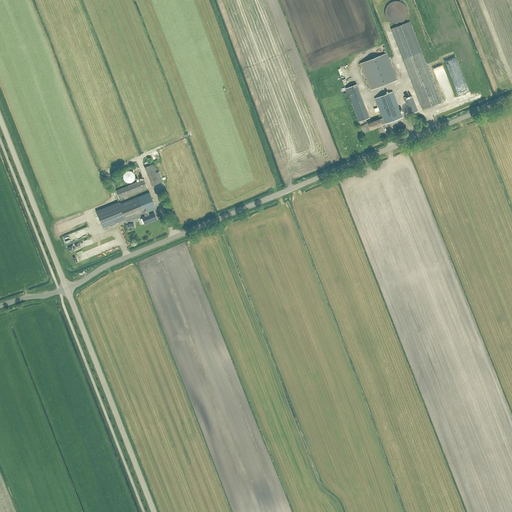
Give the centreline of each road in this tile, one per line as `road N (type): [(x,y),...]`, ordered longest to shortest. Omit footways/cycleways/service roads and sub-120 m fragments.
road 1 (unclassified): [(66,288),(111,262),(511,96)]
road 2 (tertiary): [(153,511),(66,288)]
road 3 (tertiary): [(66,288),(0,117)]
